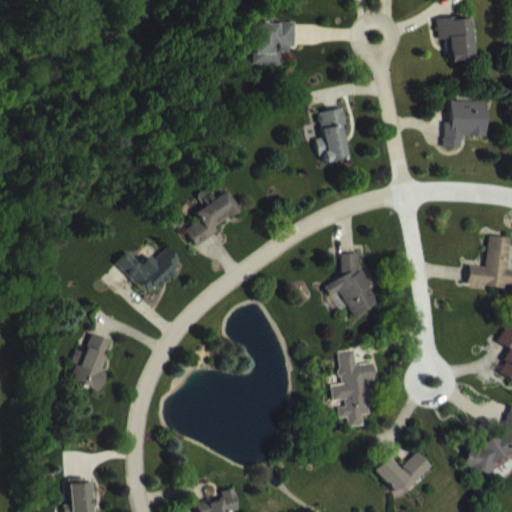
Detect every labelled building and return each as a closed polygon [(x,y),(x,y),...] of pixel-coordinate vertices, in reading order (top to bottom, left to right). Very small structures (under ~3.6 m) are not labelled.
[(451,75),(474,73),(470,30),(437,34),(439,53),(448,52),(451,75)] [(295,38),(253,37),(253,78),(281,79),(281,63),(295,64),(295,38)] [(487,150),(487,115),(450,115),(450,136),(444,136),(444,161),(462,161),(462,150),(487,150)] [(318,126),(323,152),(315,153),(318,169),(325,168),(326,176),(348,172),(342,139),(346,138),(343,122),(318,126)] [(194,226),(200,235),(186,244),(196,260),(219,246),(215,240),(239,225),(226,205),(194,226)] [(469,297),(511,301),(511,283),(508,283),(511,252),(490,249),(487,281),(471,279),(469,297)] [(116,278),(146,307),(152,300),(158,305),(176,286),(171,282),(179,273),(167,261),(154,274),(149,270),(141,278),(128,266),(116,278)] [(355,331),(380,316),(373,306),(373,300),(360,278),(360,267),(341,268),(342,290),(325,300),(331,311),(340,305),(355,331)] [(511,344),(506,341),(499,356),(511,362),(511,363),(500,386),(511,392),(511,344)] [(110,354),(92,348),(85,366),(77,363),(72,376),(77,378),(71,394),(101,404),(107,387),(102,386),(108,370),(105,369),(110,354)] [(338,365),(342,398),(332,399),(334,415),(346,414),(347,421),(339,421),(340,432),(349,431),(350,441),(365,439),(363,429),(372,428),(368,396),(376,395),(374,377),(357,379),(355,364),(338,365)] [(492,487),(496,468),(511,471),(511,419),(510,419),(504,447),(492,444),(488,463),(469,459),(465,482),(492,487)] [(388,470),(373,484),(393,505),(401,498),(406,504),(432,480),(419,466),(400,484),(388,470)] [(71,511),(96,511),(97,511),(96,496),(87,496),(87,492),(70,493),(71,511)] [(237,511),(234,502),(221,506),(222,509),(211,511),(237,511)]
